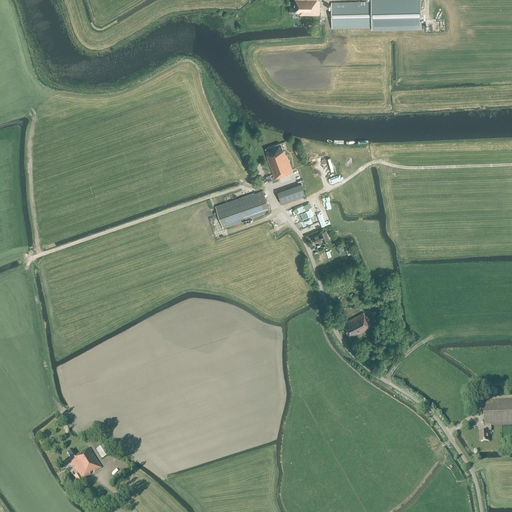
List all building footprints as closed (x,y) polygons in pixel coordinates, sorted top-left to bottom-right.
[(318,1),(317,0),(294,0),(294,8),(290,8),(290,13),(300,13),(300,15),(319,15),(319,1),(318,1)] [(332,28),(371,27),(371,29),(421,28),(420,0),(371,0),(371,1),(331,2),(332,28)] [(283,151),(280,143),(265,148),(268,155),(266,155),(271,168),(274,177),(271,177),(270,175),(266,177),(268,182),(272,181),(273,183),(279,181),(278,178),(288,174),(287,173),(293,171),(286,154),(285,155),(284,150),(283,151)] [(340,161),(330,164),(332,172),(342,170),(340,161)] [(297,188),(292,190),(296,201),(301,199),(297,188)] [(218,214),(223,227),(270,210),(263,190),(216,207),(217,211),(214,213),(215,216),(218,214)] [(329,240),(326,231),(319,233),(320,234),(312,237),(315,242),(322,240),(323,242),(329,240)] [(343,248),(342,245),(340,245),(336,246),(338,253),(343,251),(342,251),(345,250),(344,248),(343,248),(342,248),(342,249),(341,248),(343,248)] [(326,250),(319,252),(321,259),(328,257),(326,250)] [(351,261),(347,251),(338,254),(340,259),(347,256),(347,258),(340,260),(342,264),(351,261)] [(366,316),(363,312),(342,324),(349,338),(372,326),(367,316),(366,316)] [(491,431),(491,426),(511,424),(511,399),(483,401),(484,426),(486,426),(486,432),(479,432),(480,442),(489,442),(488,431),(491,431)] [(102,459),(109,455),(103,446),(96,450),(102,459)] [(101,467),(89,448),(76,456),(72,449),(67,452),(71,458),(69,459),(79,475),(75,477),(78,482),(82,480),(96,471),(95,470),(101,467)]
